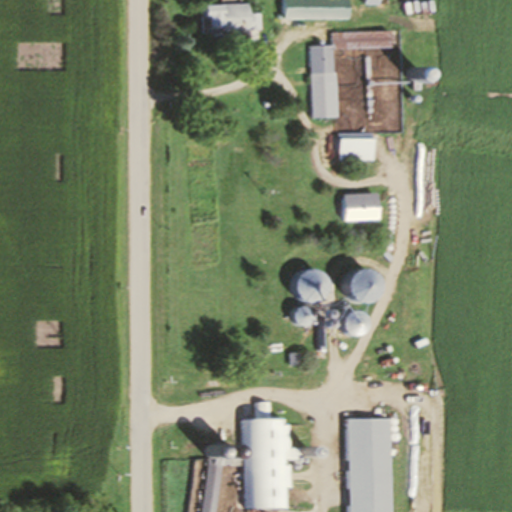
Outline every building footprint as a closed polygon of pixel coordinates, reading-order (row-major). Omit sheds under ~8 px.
[(348,0),(282,0),(283,19),(349,19),(348,0)] [(202,33),(261,31),(260,14),(249,14),(249,4),(201,5),(202,33)] [(311,46),(312,118),(337,118),(336,49),(391,48),(391,31),(332,32),(332,46),(311,46)] [(339,161),(374,161),(374,138),(339,138),(339,161)] [(345,283),(360,307),(382,292),(368,269),(345,283)] [(317,287),(323,286),(320,271),(297,275),(301,302),(319,299),(317,287)] [(298,326),(311,323),(307,307),(294,310),(298,326)] [(366,332),(361,311),(344,315),(349,336),(366,332)] [(243,507),(287,507),(287,459),(298,459),(298,448),(287,448),(287,420),(270,420),(270,402),(256,402),(256,420),(242,420),(243,507)] [(389,511),(390,419),(347,419),(346,511),(389,511)]
